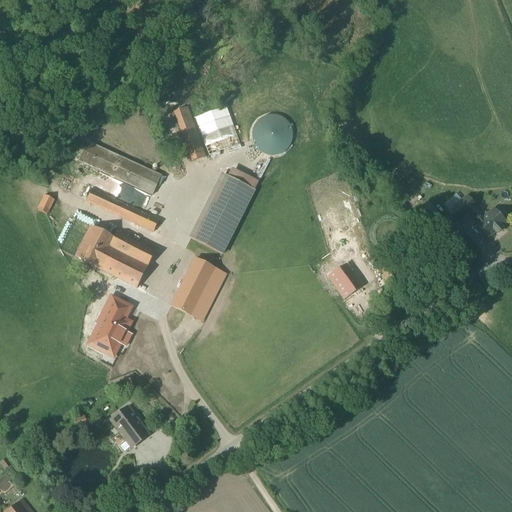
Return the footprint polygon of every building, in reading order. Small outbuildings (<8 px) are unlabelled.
[(205,156),(238,145),(225,106),(190,118),(186,106),(171,111),(188,162),(205,157),(205,156)] [(291,148),(280,113),(247,124),(258,158),(291,148)] [(85,145),(75,165),(149,198),(159,177),(85,145)] [(252,193),(218,177),(185,241),(220,258),(252,193)] [(160,220),(90,190),(84,205),(153,234),(160,220)] [(52,203),(43,198),(36,211),(46,216),(52,203)] [(468,215),(474,209),(475,208),(466,198),(449,213),(458,224),(468,215)] [(428,204),(417,214),(429,228),(433,224),(443,236),(451,230),(428,204)] [(483,219),(474,209),(468,215),(477,225),(476,225),(488,239),(505,224),(493,210),(483,219)] [(87,227),(71,261),(133,292),(152,252),(112,234),(110,237),(87,227)] [(381,269),(369,251),(353,262),(368,284),(379,276),(392,295),(407,285),(391,262),(381,269)] [(225,278),(191,261),(167,309),(200,325),(225,278)] [(326,271),(336,299),(360,290),(350,262),(326,271)] [(130,314),(107,303),(86,348),(107,359),(113,346),(126,352),(136,330),(125,325),(130,314)] [(122,408),(105,422),(129,451),(146,437),(122,408)]
